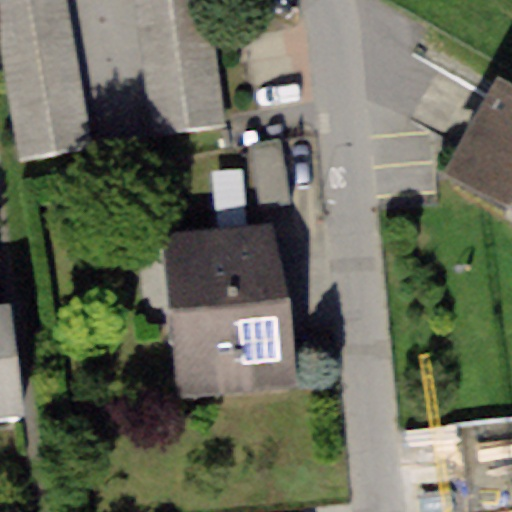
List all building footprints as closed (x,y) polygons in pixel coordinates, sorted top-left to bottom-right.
[(68,0),(0,0),(0,16),(16,154),(86,145),(68,0)] [(207,0),(137,0),(154,132),(223,123),(207,0)] [(511,94),(492,84),(443,176),(511,211),(511,94)] [(281,142),(249,144),(254,211),(287,209),(281,142)] [(275,229),(163,235),(179,396),(300,389),(275,229)] [(10,305),(0,305),(0,418),(23,416),(10,305)]
